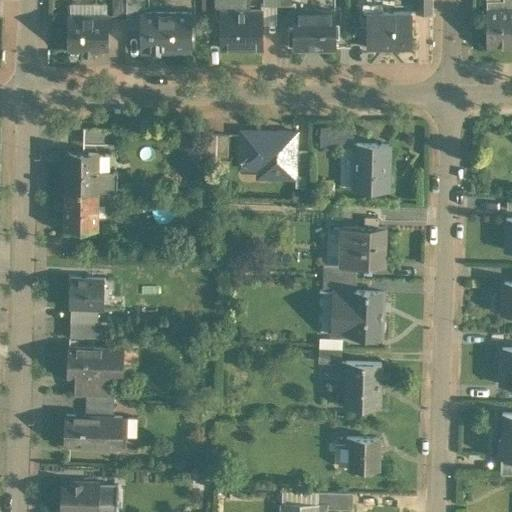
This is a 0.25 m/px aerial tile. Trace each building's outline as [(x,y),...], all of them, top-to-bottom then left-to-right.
[(126,16),(126,0),(112,0),(113,16),(126,16)] [(142,11),(141,0),(126,0),(126,16),(126,28),(142,28),(142,11)] [(247,9),(247,0),(217,0),(218,2),(222,9),(222,47),(262,47),(262,9),(247,9)] [(431,12),(430,0),(417,0),(417,12),(431,12)] [(511,0),(510,0),(511,8),(487,9),(487,46),(511,45),(511,0)] [(190,11),(142,11),(142,28),(142,48),(191,47),(190,11)] [(335,47),(335,11),(295,11),(295,27),(289,27),(289,43),(295,43),(295,47),(335,47)] [(411,11),(368,11),(368,46),(411,46),(411,11)] [(109,14),(68,14),(68,48),(108,48),(109,14)] [(116,127),(84,127),(83,142),(116,143),(116,127)] [(353,129),(321,128),(321,143),(353,144),(353,129)] [(277,132),(243,131),(242,149),(241,151),(241,158),(242,160),(242,167),(268,168),(268,176),(296,177),(297,150),(297,131),(277,131),(277,132)] [(229,134),(205,133),(204,157),(228,158),(229,134)] [(389,143),(357,142),(355,188),(388,189),(389,143)] [(308,151),(297,150),(296,177),(295,186),(307,186),(308,151)] [(98,152),(66,152),(66,190),(98,190),(117,191),(117,171),(98,171),(98,152)] [(98,190),(66,190),(66,228),(97,228),(98,190)] [(367,205),(343,204),(342,225),(365,226),(365,215),(367,215),(367,205)] [(365,215),(365,226),(342,225),(341,263),(356,264),(385,264),(386,227),(376,227),(376,216),(367,215),(365,215)] [(356,264),(341,263),(325,262),(324,275),(355,276),(356,264)] [(355,291),(355,276),(324,275),(324,290),(334,290),(346,291),(346,290),(355,291)] [(105,277),(71,276),(70,306),(71,306),(97,307),(104,307),(105,277)] [(511,281),(504,282),(503,313),(511,313),(511,281)] [(355,291),(346,290),(346,291),(334,290),(333,334),(382,336),(382,330),(384,329),(385,321),(383,320),(384,292),(355,291)] [(97,307),(71,306),(71,322),(97,322),(97,307)] [(97,322),(71,322),(70,335),(110,337),(111,322),(97,322)] [(124,347),(69,345),(68,375),(76,375),(114,376),(123,377),(124,347)] [(511,346),(502,347),(501,383),(511,383),(511,346)] [(381,361),(346,360),(344,407),(379,408),(381,361)] [(114,376),(76,375),(75,392),(87,392),(114,393),(114,376)] [(114,393),(87,392),(87,409),(114,410),(115,393),(114,393)] [(511,412),(503,412),(502,439),(499,439),(498,456),(511,456),(511,412)] [(123,415),(67,413),(65,444),(122,446),(123,415)] [(377,436),(345,436),(345,447),(348,447),(348,468),(354,468),(354,471),(369,471),(369,469),(377,469),(377,436)] [(99,481),(64,480),(63,511),(64,511),(87,511),(92,511),(97,511),(98,510),(117,511),(119,511),(120,483),(118,483),(117,484),(98,483),(99,481)] [(317,503),(282,505),(281,511),(326,511),(327,491),(318,491),(317,503)] [(354,492),(327,491),(326,511),(329,511),(354,509),(354,492)]
